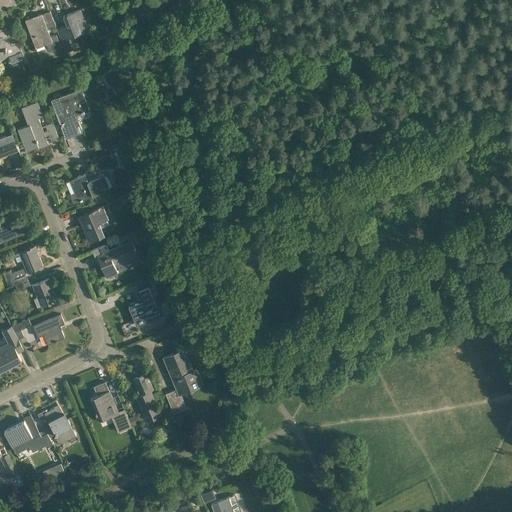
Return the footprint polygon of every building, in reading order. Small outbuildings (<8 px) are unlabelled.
[(63,26),(57,29),(61,41),(66,52),(76,48),(72,37),(75,35),(89,30),(81,10),(63,16),(65,20),(62,21),(63,26)] [(56,26),(54,21),(50,11),(42,14),(25,20),(36,48),(48,44),(51,51),(61,48),(56,35),(51,37),(48,29),(56,26)] [(25,58),(19,42),(12,44),(6,27),(0,29),(0,57),(8,54),(12,63),(18,61),(25,58)] [(47,73),(40,76),(42,83),(49,80),(47,73)] [(52,101),(66,138),(82,132),(75,116),(89,111),(81,90),(52,101)] [(38,101),(22,107),(28,125),(18,129),(27,151),(37,147),(37,149),(49,144),(45,134),(56,130),(53,122),(46,125),(48,131),(44,132),(39,118),(43,116),(38,101)] [(0,157),(19,150),(12,134),(0,138),(0,162),(0,161),(0,157)] [(72,180),(66,182),(71,193),(71,194),(74,203),(110,189),(104,174),(88,180),(85,174),(72,180)] [(59,184),(57,180),(57,179),(51,181),(53,187),(59,185),(59,184)] [(134,193),(129,185),(123,189),(128,196),(134,193)] [(104,235),(101,227),(109,224),(108,220),(102,206),(79,216),(89,241),(104,235)] [(0,229),(0,242),(0,243),(27,232),(24,223),(19,225),(13,212),(0,217),(0,225),(1,229),(0,229)] [(100,263),(107,278),(118,273),(117,269),(119,268),(120,272),(131,267),(131,268),(133,267),(133,266),(138,265),(133,253),(136,252),(132,241),(109,250),(107,244),(92,250),(98,264),(100,263)] [(25,266),(11,272),(10,269),(3,272),(9,287),(15,284),(15,285),(28,280),(26,274),(28,273),(44,266),(35,245),(14,254),(17,262),(22,260),(25,266)] [(33,285),(38,297),(35,299),(38,307),(58,299),(49,279),(33,285)] [(138,303),(130,306),(136,323),(143,321),(144,324),(160,318),(166,315),(162,304),(156,306),(149,287),(152,286),(150,279),(146,280),(137,284),(142,297),(143,301),(138,303)] [(15,285),(17,290),(30,285),(28,280),(15,285)] [(34,325),(38,337),(44,334),(48,344),(65,338),(60,326),(65,323),(61,314),(34,325)] [(11,324),(12,326),(18,338),(24,336),(21,329),(31,324),(29,317),(11,324)] [(11,324),(2,329),(8,341),(0,345),(0,371),(22,361),(18,353),(24,349),(18,338),(12,326),(11,324)] [(184,349),(164,357),(177,388),(165,393),(174,414),(181,410),(176,397),(182,394),(203,385),(197,369),(193,370),(184,349)] [(134,379),(140,395),(137,397),(147,421),(161,415),(151,391),(154,390),(147,374),(134,379)] [(98,395),(91,398),(100,420),(112,415),(118,432),(132,426),(129,418),(125,410),(119,412),(110,390),(106,380),(94,385),(98,395)] [(70,439),(76,436),(68,418),(69,418),(66,412),(64,413),(59,403),(38,414),(47,431),(52,428),(59,441),(69,436),(70,439)] [(24,419),(25,421),(20,423),(20,422),(5,430),(11,440),(17,453),(30,446),(33,451),(45,445),(46,447),(53,443),(50,437),(48,434),(42,437),(31,415),(24,419)] [(132,426),(137,424),(134,416),(129,418),(132,426)] [(9,454),(1,458),(10,477),(19,473),(9,454)] [(65,473),(61,462),(55,465),(59,475),(65,473)] [(204,502),(216,498),(213,489),(201,494),(204,502)] [(241,511),(239,505),(233,507),(229,497),(212,504),(214,511),(241,511)]
